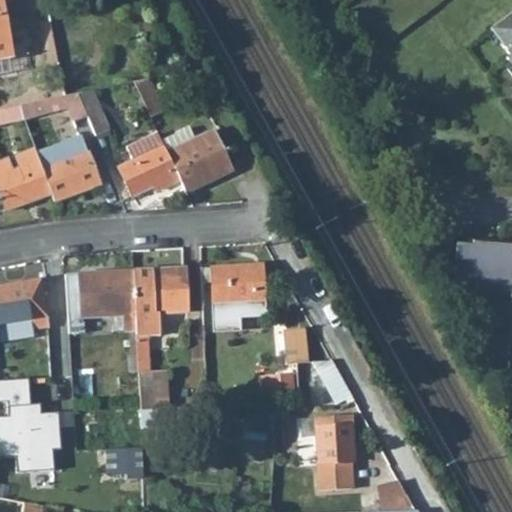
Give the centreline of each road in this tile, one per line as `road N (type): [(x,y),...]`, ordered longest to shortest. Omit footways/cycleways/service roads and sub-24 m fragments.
road 1 (unknown): [(265,221),(429,511)]
road 2 (residential): [(0,246),(265,221)]
